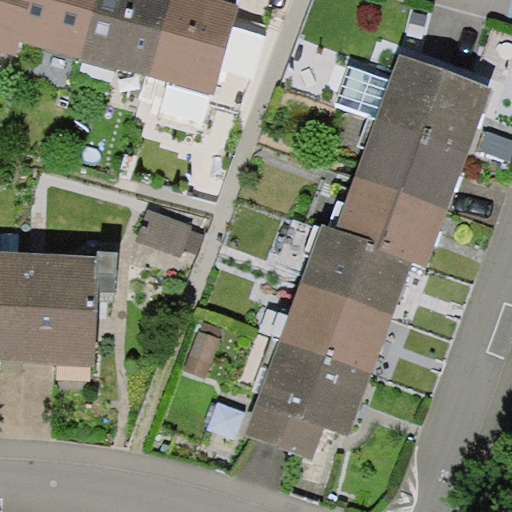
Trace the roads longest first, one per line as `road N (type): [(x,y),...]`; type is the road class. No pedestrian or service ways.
road 1 (residential): [(511,273),(414,511)]
road 2 (residential): [(176,511),(151,502),(0,488)]
